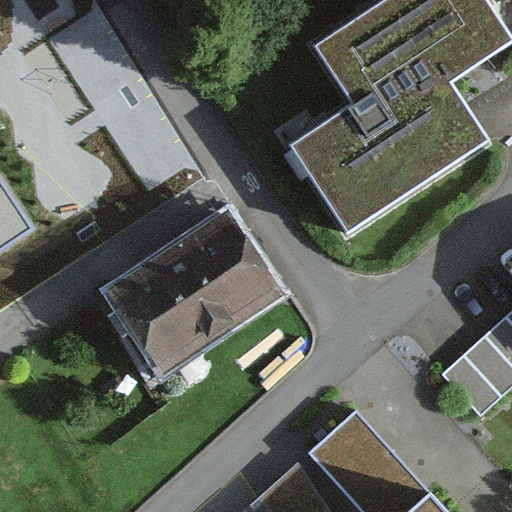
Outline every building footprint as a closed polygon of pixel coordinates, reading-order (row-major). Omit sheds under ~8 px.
[(448,92),(511,48),(511,39),(485,0),(400,0),(299,68),(336,123),(292,152),(352,242),(488,151),(448,92)] [(0,251),(33,229),(0,179),(0,251)] [(226,216),(106,294),(161,377),(281,299),(226,216)] [(511,313),(445,371),(483,416),(511,391),(511,313)] [(332,511),(295,471),(261,503),(269,511),(332,511)]
